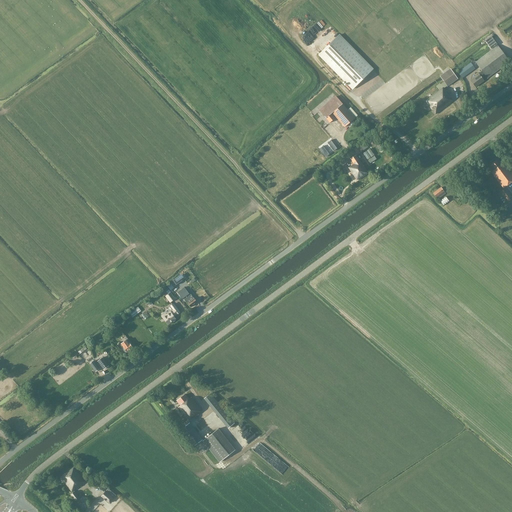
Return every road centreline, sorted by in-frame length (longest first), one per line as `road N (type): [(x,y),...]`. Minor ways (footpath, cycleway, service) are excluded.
road 1 (unclassified): [(0,463),(511,84)]
road 2 (tertiary): [(15,499),(49,460),(511,119)]
road 3 (track): [(79,0),(303,238)]
